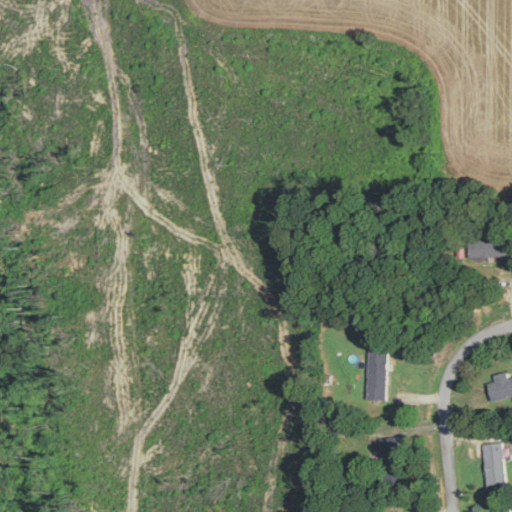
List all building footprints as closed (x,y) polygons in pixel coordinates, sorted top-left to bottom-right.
[(511,253),(511,237),(479,242),(481,258),(511,253)] [(391,349),(372,348),(371,398),(390,399),(391,349)] [(497,373),(498,380),(490,382),(495,401),(511,396),(511,375),(511,376),(510,370),(497,373)] [(400,455),(400,435),(381,435),(381,456),(400,455)] [(508,485),(507,441),(487,442),(489,486),(508,485)] [(511,511),(511,503),(495,507),(495,511),(511,511)]
